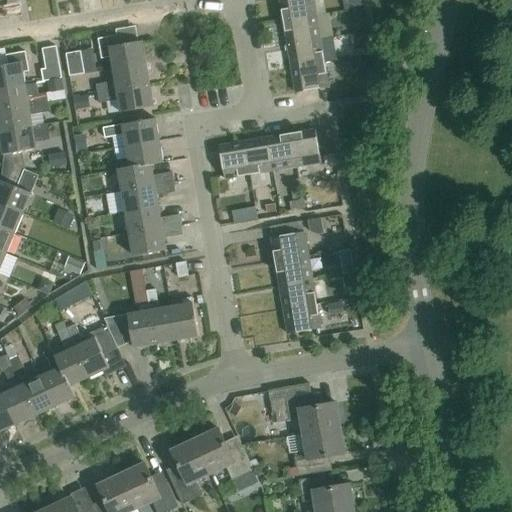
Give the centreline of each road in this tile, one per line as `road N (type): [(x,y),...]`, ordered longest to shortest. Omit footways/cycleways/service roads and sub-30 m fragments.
road 1 (residential): [(240,372),(192,124),(257,114),(242,0)]
road 2 (unclassified): [(426,343),(410,204),(415,139),(447,0)]
road 3 (residential): [(240,372),(0,476)]
road 4 (residential): [(0,32),(186,0)]
road 5 (residential): [(426,343),(240,372)]
road 6 (unclassified): [(455,511),(426,343)]
